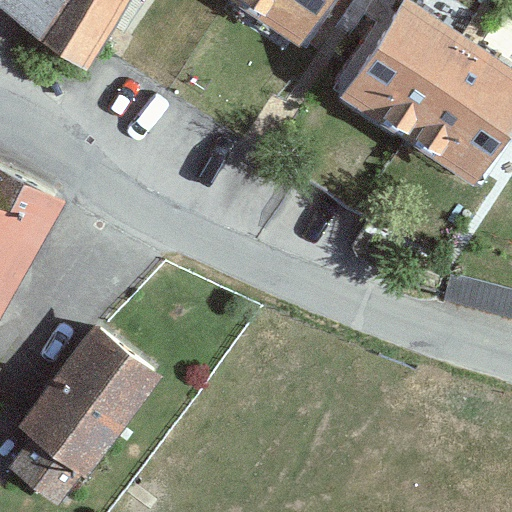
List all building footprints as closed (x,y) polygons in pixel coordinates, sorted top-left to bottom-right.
[(63,0),(45,28),(88,56),(123,0),(63,0)] [(255,0),(302,30),(321,0),(255,0)] [(511,114),(511,52),(431,0),(397,0),(344,82),(477,168),(511,114)] [(0,266),(47,188),(0,159),(0,266)] [(79,312),(6,411),(23,424),(0,457),(0,462),(47,497),(145,361),(79,312)]
